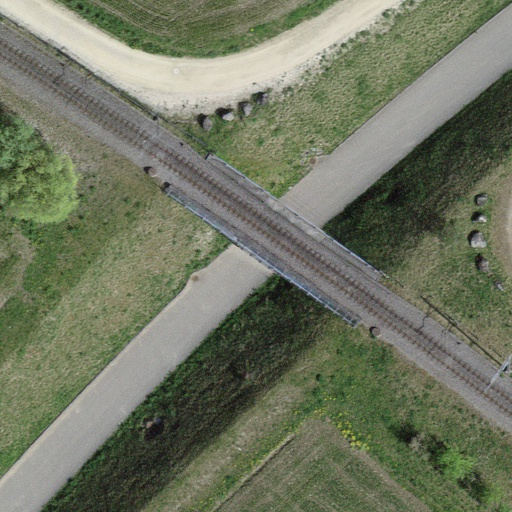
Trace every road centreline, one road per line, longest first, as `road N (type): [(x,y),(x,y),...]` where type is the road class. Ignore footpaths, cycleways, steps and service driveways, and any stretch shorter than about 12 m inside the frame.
road 1 (track): [(511,45),(320,193),(19,511)]
road 2 (track): [(376,0),(273,64),(207,82),(130,75),(9,0)]
road 3 (track): [(300,389),(172,511)]
